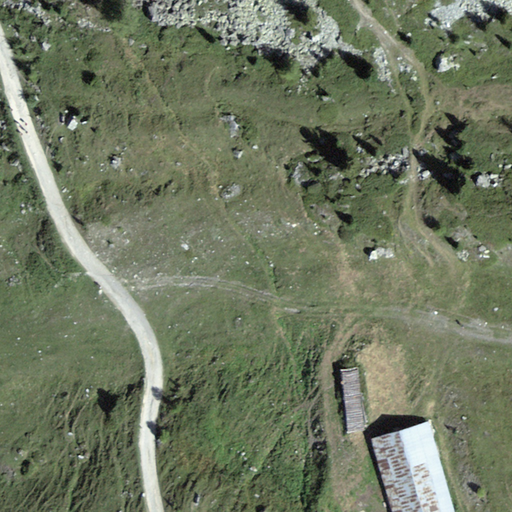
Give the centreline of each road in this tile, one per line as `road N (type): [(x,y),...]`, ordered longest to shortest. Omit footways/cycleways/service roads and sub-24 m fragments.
road 1 (track): [(0,45),(66,229),(147,341),(155,371),(146,433),(156,511)]
road 2 (track): [(355,511),(326,370),(360,314),(511,334)]
